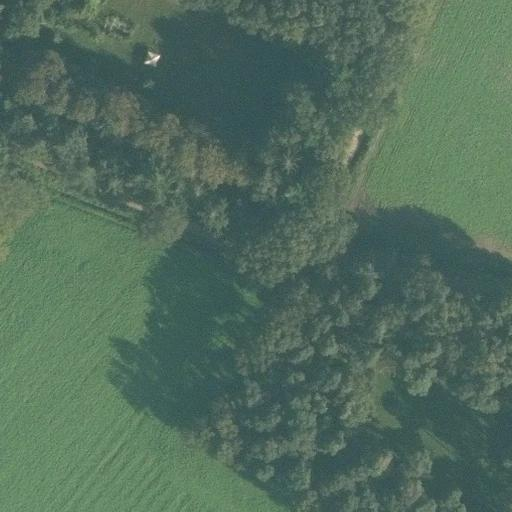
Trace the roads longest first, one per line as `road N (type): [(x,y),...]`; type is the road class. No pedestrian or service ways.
road 1 (track): [(511,291),(304,245),(266,261),(0,148)]
road 2 (track): [(431,0),(304,245)]
